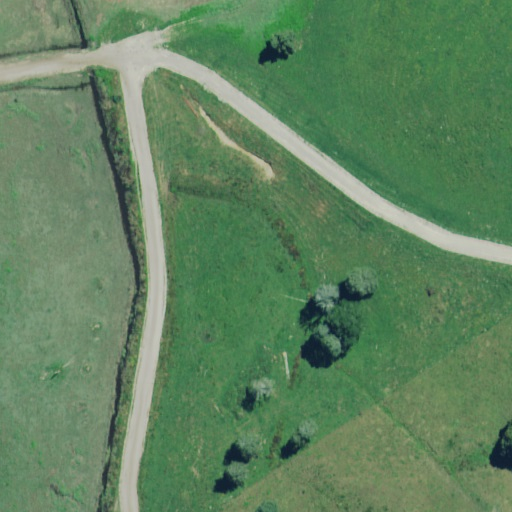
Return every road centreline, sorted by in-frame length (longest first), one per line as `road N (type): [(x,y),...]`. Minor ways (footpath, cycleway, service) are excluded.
road 1 (track): [(0,74),(120,54),(162,59),(210,80),(378,206),(433,235),(511,258)]
road 2 (track): [(129,55),(158,273),(127,482),(130,511)]
